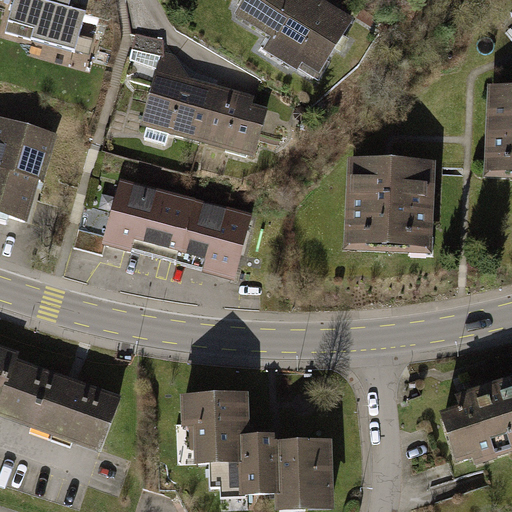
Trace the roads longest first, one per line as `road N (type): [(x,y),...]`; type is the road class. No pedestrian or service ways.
road 1 (tertiary): [(374,341),(170,332),(0,290)]
road 2 (residential): [(374,341),(383,511)]
road 3 (tertiary): [(511,318),(374,341)]
